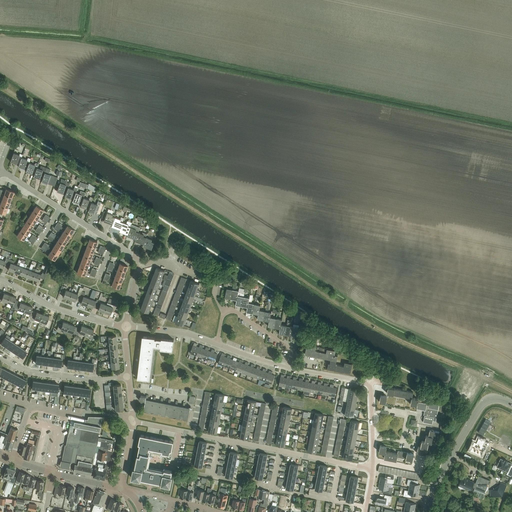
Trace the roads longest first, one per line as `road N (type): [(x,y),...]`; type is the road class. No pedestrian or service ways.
road 1 (track): [(511,391),(375,327),(0,85)]
road 2 (residential): [(373,469),(133,422)]
road 3 (residential): [(373,469),(368,383),(288,369)]
road 4 (tertiary): [(428,511),(437,478),(482,403),(511,404)]
road 5 (residential): [(126,327),(45,304),(0,280)]
road 6 (residential): [(128,377),(35,372),(0,358)]
